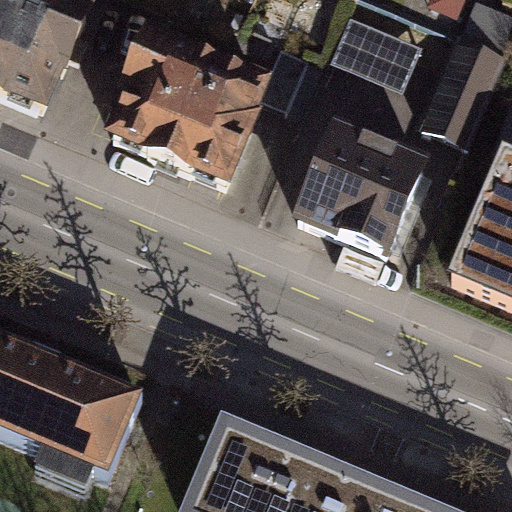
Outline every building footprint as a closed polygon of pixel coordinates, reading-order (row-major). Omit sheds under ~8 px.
[(0,0),(0,98),(47,117),(86,23),(27,0),(0,0)] [(423,54),(353,24),(333,71),(403,101),(423,54)] [(154,53),(115,146),(228,192),(263,108),(267,98),(154,53)] [(263,108),(289,119),(310,68),(284,58),(267,98),(263,108)] [(468,151),(498,75),(460,60),(429,136),(468,151)] [(339,138),(301,232),(399,271),(437,176),(339,138)] [(511,167),(507,166),(457,288),(511,310),(511,167)] [(0,328),(0,431),(47,452),(42,465),(95,488),(101,474),(114,480),(151,392),(0,328)] [(403,511),(228,439),(197,511),(403,511)]
